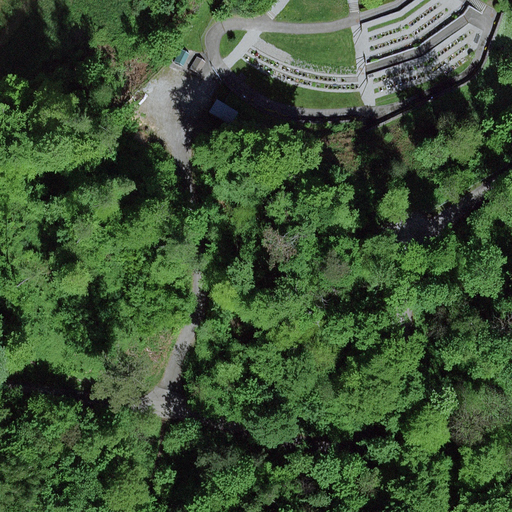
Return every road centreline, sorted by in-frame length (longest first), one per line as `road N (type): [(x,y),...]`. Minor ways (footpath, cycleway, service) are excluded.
road 1 (track): [(408,511),(365,446),(327,450),(170,411),(0,389)]
road 2 (track): [(170,411),(203,258),(179,123),(189,91),(221,71)]
road 3 (track): [(511,170),(418,246),(403,353),(365,446)]
